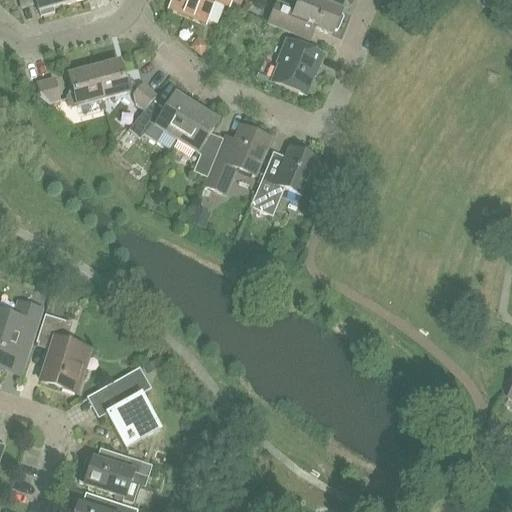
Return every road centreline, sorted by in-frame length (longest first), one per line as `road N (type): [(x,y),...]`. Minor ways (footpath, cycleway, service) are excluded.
road 1 (residential): [(127,13),(191,80),(310,127),(327,121),(368,0)]
road 2 (residential): [(34,511),(54,448),(52,426),(0,403)]
road 3 (residential): [(0,33),(27,45),(90,34),(127,13)]
